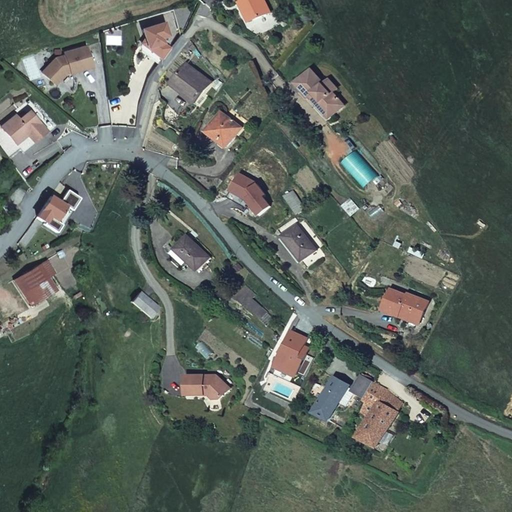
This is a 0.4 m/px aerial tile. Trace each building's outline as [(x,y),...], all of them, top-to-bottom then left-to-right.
[(241,0),(242,1),(245,6),(243,7),(246,15),(251,12),(254,20),(270,13),(264,0),(241,0)] [(250,22),(254,20),(251,12),(246,15),(250,22)] [(141,51),(160,65),(171,49),(163,43),(161,38),(168,36),(165,23),(142,30),(144,39),(141,43),(141,51)] [(41,72),(54,84),(64,73),(69,72),(69,73),(91,66),(85,45),(63,52),(64,55),(55,57),(41,72)] [(187,93),(185,96),(195,104),(211,83),(187,65),(174,83),(187,93)] [(332,108),(337,113),(345,106),(333,93),(338,88),(329,79),(324,84),(312,70),(297,84),(310,98),(315,94),(322,101),(318,105),(327,114),(332,108)] [(172,86),(185,96),(187,93),(174,83),(172,86)] [(317,106),(318,105),(322,101),(315,94),(310,98),(317,106)] [(326,114),(331,119),(337,113),(332,108),(327,114),(326,114)] [(223,113),(207,133),(220,143),(222,141),(228,146),(242,129),(223,113)] [(4,132),(24,154),(47,134),(43,129),(30,114),(20,123),(18,120),(4,132)] [(47,134),(49,136),(55,130),(48,124),(43,129),(47,134)] [(47,134),(24,154),(26,157),(49,136),(47,134)] [(53,198),(50,196),(36,217),(44,222),(43,224),(56,232),(61,224),(54,220),(64,205),(70,210),(78,197),(65,189),(66,188),(61,185),(53,198)] [(296,212),(296,213),(298,215),(306,209),(294,191),(285,197),(296,212)] [(70,210),(64,205),(54,220),(61,224),(62,225),(72,210),(70,210)] [(309,269),(323,258),(293,220),(280,230),(284,236),(282,237),(302,263),(304,262),(309,269)] [(188,235),(171,254),(184,267),(188,263),(198,272),(202,267),(206,270),(209,267),(207,263),(211,258),(188,235)] [(25,260),(30,258),(24,249),(21,251),(21,253),(25,260)] [(25,260),(21,253),(9,260),(14,267),(25,260)] [(47,261),(17,278),(32,304),(55,290),(48,278),(55,273),(47,261)] [(246,287),(236,298),(245,307),(246,305),(262,319),(267,313),(252,299),(255,295),(246,287)] [(392,290),(383,311),(400,318),(401,314),(421,321),(428,303),(407,295),(407,296),(392,290)] [(158,308),(140,292),(132,302),(150,317),(158,308)] [(421,321),(401,314),(400,318),(420,325),(421,321)] [(365,398),(374,383),(361,376),(353,391),(365,398)] [(185,377),(186,396),(209,396),(213,401),(220,400),(231,390),(218,377),(185,377)] [(317,413),(331,421),(350,386),(335,378),(329,390),(318,384),(312,393),(323,400),(317,413)] [(376,384),(374,383),(365,398),(363,402),(366,404),(362,412),(362,414),(370,419),(360,438),(379,450),(397,415),(399,413),(380,403),(387,390),(376,384)] [(404,403),(387,390),(380,403),(399,413),(404,403)] [(410,393),(406,400),(430,414),(434,407),(410,393)]
